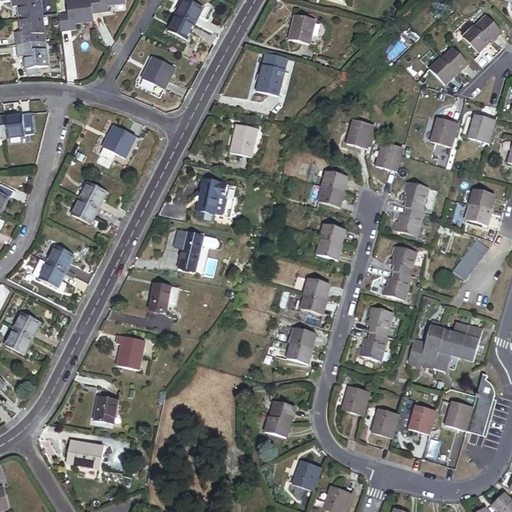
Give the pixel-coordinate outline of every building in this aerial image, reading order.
[(42,17),(39,0),(10,0),(11,8),(18,7),(20,19),(42,17)] [(92,14),(90,0),(65,0),(67,15),(58,16),(60,32),(76,31),(75,24),(93,22),(92,14)] [(125,4),(124,0),(90,0),(92,14),(108,12),(107,6),(125,4)] [(194,25),(202,9),(184,0),(183,0),(176,15),(194,25)] [(186,41),(194,25),(176,15),(167,32),(186,41)] [(44,35),(42,17),(20,19),(21,32),(14,33),(16,46),(41,43),(41,35),(44,35)] [(315,22),(295,17),(288,41),(308,46),(315,22)] [(485,19),(475,29),(489,43),(491,45),(501,34),(485,19)] [(479,53),(489,43),(475,29),(474,28),(464,38),(479,53)] [(48,68),(46,50),(42,50),(41,43),(16,46),(17,58),(24,58),(26,77),(38,75),(38,69),(48,68)] [(452,50),(442,61),(456,74),(458,76),(468,65),(452,50)] [(266,56),(263,67),(284,73),(287,62),(266,56)] [(175,69),(153,58),(143,80),(164,91),(175,69)] [(447,84),(456,74),(442,61),(441,59),(431,69),(447,84)] [(284,73),(263,67),(256,93),(278,98),(284,73)] [(468,137),(489,143),(496,119),(475,113),(473,121),(475,122),(473,127),(471,126),(468,137)] [(32,136),(30,118),(23,118),(22,116),(3,118),(6,139),(32,136)] [(367,146),(374,123),(351,116),(348,125),(350,125),(349,131),(347,131),(344,139),(367,146)] [(453,152),(460,127),(439,121),(436,131),(438,132),(436,137),(434,137),(431,146),(453,152)] [(257,131),(237,126),(230,154),(251,158),(257,131)] [(136,138),(114,127),(100,156),(112,162),(115,155),(125,160),(136,138)] [(373,166),(394,173),(401,149),(380,142),(377,151),(379,152),(377,157),(376,157),(373,166)] [(320,181),(318,187),(320,188),(340,193),(344,181),(322,174),(318,173),(316,179),(320,181)] [(407,207),(422,211),(429,186),(408,179),(405,188),(407,189),(406,193),(404,193),(402,200),(407,201),(405,206),(407,207)] [(227,187),(204,182),(197,212),(204,214),(214,216),(218,197),(224,199),(227,187)] [(98,209),(107,193),(88,183),(80,199),(98,209)] [(0,213),(0,214),(9,197),(12,199),(14,193),(0,186),(0,213)] [(471,201),(489,207),(494,192),(472,186),(468,200),(471,201)] [(340,193),(320,188),(316,202),(338,208),(342,194),(340,193)] [(218,197),(214,216),(229,219),(234,201),(224,199),(218,197)] [(90,225),(98,209),(80,199),(71,216),(90,225)] [(489,207),(471,201),(467,215),(488,221),(492,208),(489,207)] [(422,211),(407,207),(406,211),(401,209),(400,214),(402,215),(400,220),(398,219),(396,228),(418,234),(424,212),(422,211)] [(214,216),(204,214),(203,220),(212,223),(214,216)] [(318,243),(337,249),(341,234),(320,228),(316,243),(318,243)] [(203,238),(178,232),(174,248),(183,250),(178,269),(195,273),(201,247),(203,238)] [(487,251),(491,245),(478,236),(474,243),(487,251)] [(214,241),(203,238),(201,247),(212,250),(215,248),(216,244),(214,241)] [(337,249),(318,243),(314,258),(336,264),(340,250),(337,249)] [(483,258),(487,251),(474,243),(470,249),(483,258)] [(396,270),(410,274),(417,252),(396,246),(393,254),(395,255),(394,258),(392,258),(390,264),(395,266),(394,270),(396,270)] [(66,273),(74,257),(55,247),(47,264),(66,273)] [(478,265),(483,258),(470,249),(465,256),(478,265)] [(478,265),(465,256),(460,262),(473,271),(478,265)] [(57,290),(66,273),(47,264),(41,260),(32,277),(57,290)] [(473,271),(460,262),(456,269),(468,278),(473,271)] [(410,274),(396,270),(395,276),(389,274),(387,280),(389,281),(388,285),(386,284),(383,294),(404,300),(412,275),(410,274)] [(303,296),(322,302),(326,287),(305,281),(301,296),(303,296)] [(178,291),(154,285),(149,311),(165,314),(167,306),(173,307),(175,306),(178,291)] [(322,302),(303,296),(299,311),(320,317),(324,303),(322,302)] [(69,307),(55,300),(53,304),(67,311),(69,307)] [(371,332),(386,336),(393,313),(372,307),(370,313),(372,314),(371,319),(368,318),(366,325),(371,327),(370,331),(371,332)] [(32,340),(40,323),(21,314),(13,330),(32,340)] [(442,341),(445,331),(439,329),(441,323),(433,321),(431,326),(427,342),(425,347),(439,351),(442,341)] [(442,341),(462,347),(469,326),(458,322),(455,334),(445,331),(442,341)] [(483,330),(469,326),(462,347),(460,357),(474,361),(483,330)] [(24,356),(32,340),(13,330),(5,346),(24,356)] [(291,332),(287,346),(289,347),(308,352),(312,338),(291,332)] [(386,336),(371,332),(370,337),(365,335),(363,342),(366,342),(364,347),(362,346),(360,354),(381,361),(388,337),(386,336)] [(144,343),(118,336),(116,345),(122,346),(119,359),(118,359),(116,367),(138,372),(144,343)] [(427,342),(415,339),(409,361),(424,366),(425,364),(434,367),(439,351),(425,347),(427,342)] [(439,351),(434,367),(446,370),(451,354),(460,357),(462,347),(442,341),(439,351)] [(308,352),(289,347),(285,361),(306,367),(310,353),(308,352)] [(489,378),(484,375),(478,394),(476,393),(475,397),(481,399),(469,436),(479,439),(483,440),(485,441),(494,413),(492,412),(495,401),(497,397),(497,393),(497,389),(496,386),(495,383),(492,379),(489,378)] [(362,417),(369,394),(348,388),(345,396),(347,397),(346,402),(344,402),(341,411),(362,417)] [(118,402),(98,398),(93,421),(113,425),(118,402)] [(273,405),(270,419),(291,424),(293,425),(296,411),(273,405)] [(445,429),(466,435),(474,411),(452,405),(450,413),(452,413),(450,418),(448,417),(445,429)] [(430,437),(437,413),(414,407),(412,415),(414,416),(412,421),(411,420),(408,430),(430,437)] [(392,441),(399,417),(376,410),(373,420),(375,421),(374,425),(372,425),(369,434),(392,441)] [(270,419),(268,419),(265,432),(287,438),(291,424),(270,419)] [(104,449),(70,443),(66,465),(100,471),(104,449)] [(312,494),(320,472),(299,465),(296,473),(298,474),(296,478),(295,478),(292,487),(312,494)] [(327,511),(350,511),(355,500),(335,492),(332,500),(334,501),(332,506),(330,505),(327,511)] [(511,511),(511,498),(508,495),(496,506),(501,511),(511,511)]
